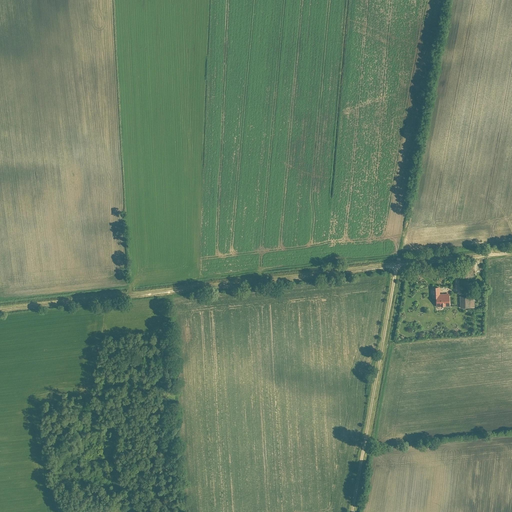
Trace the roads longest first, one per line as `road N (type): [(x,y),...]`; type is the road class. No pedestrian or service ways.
road 1 (track): [(511,251),(0,308)]
road 2 (unclassified): [(350,511),(395,264)]
